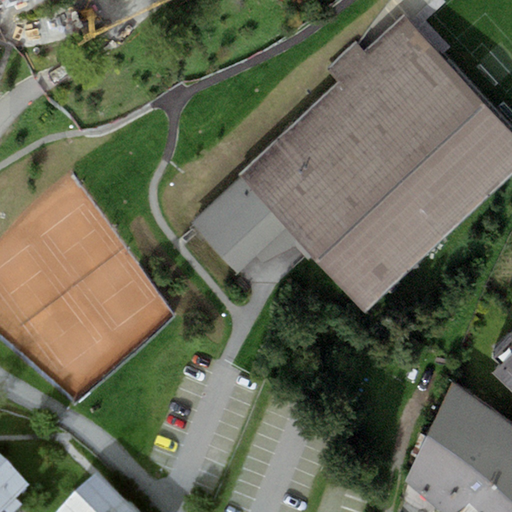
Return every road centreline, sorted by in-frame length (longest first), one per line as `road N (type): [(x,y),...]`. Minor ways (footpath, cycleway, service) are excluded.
road 1 (residential): [(169,511),(91,433),(0,381)]
road 2 (residential): [(0,119),(30,89),(105,41),(134,1)]
